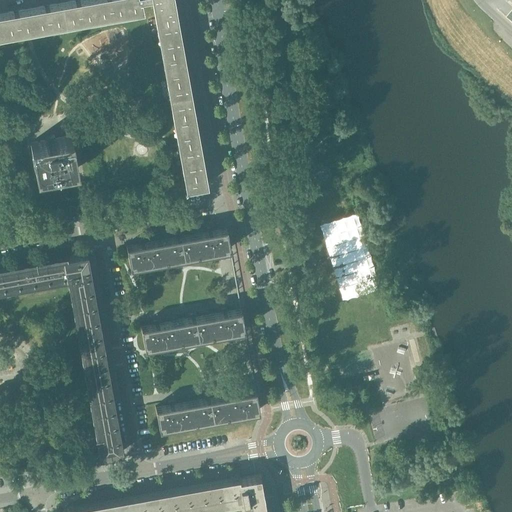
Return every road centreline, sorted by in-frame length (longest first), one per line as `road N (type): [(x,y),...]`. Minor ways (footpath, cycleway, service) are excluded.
road 1 (residential): [(93,228),(229,202),(268,408),(263,450)]
road 2 (tertiary): [(278,364),(214,0)]
road 3 (residential): [(138,473),(93,228)]
road 4 (residential): [(138,473),(263,450)]
